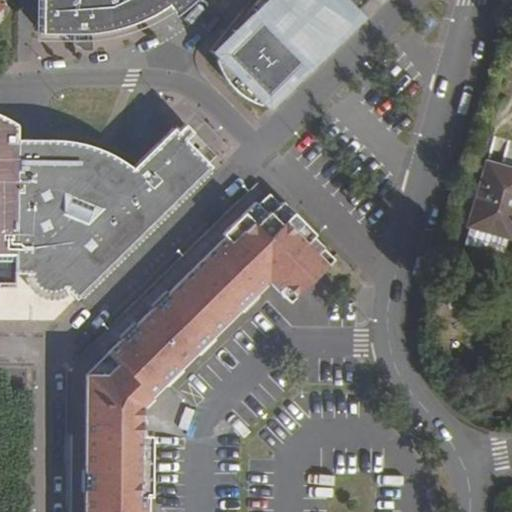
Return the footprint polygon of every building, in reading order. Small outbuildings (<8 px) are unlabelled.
[(40,0),(40,28),(67,33),(117,26),(162,3),(165,0),(40,0)] [(219,57),(261,16),(304,60),(260,102),(268,110),(351,28),(308,0),(262,0),(255,7),(219,57)] [(308,0),(351,28),(379,0),(308,0)] [(260,102),(304,60),(261,16),(219,57),(217,59),(260,102)] [(0,285),(14,285),(14,272),(26,272),(28,279),(31,283),(38,290),(43,292),(52,293),(62,292),(66,290),(75,299),(211,166),(184,139),(166,156),(155,145),(132,167),(126,162),(117,157),(100,148),(90,144),(81,142),(75,141),(61,139),(51,139),(51,153),(28,153),(29,139),(15,139),(14,122),(8,118),(0,114),(0,285)] [(172,127),(155,145),(166,156),(184,139),(172,127)] [(51,139),(29,139),(28,153),(51,153),(51,139)] [(492,165),(486,162),(481,178),(488,181),(492,165)] [(511,170),(492,165),(488,181),(481,178),(473,207),(481,209),(475,226),(468,224),(462,244),(503,256),(511,226),(511,170)] [(108,354),(87,374),(87,410),(96,418),(95,509),(144,510),(145,438),(140,438),(140,409),(145,400),(163,383),(166,384),(180,370),(179,366),(194,351),(198,352),(212,338),(211,335),(238,308),(241,309),(255,296),(255,292),(265,282),(265,276),(270,277),(270,282),(288,301),(299,290),(310,301),(316,302),(332,287),(332,280),(321,269),(332,258),(311,237),(278,205),(271,197),(265,197),(257,204),(254,201),(243,212),(245,214),(235,224),(233,222),(222,233),(224,235),(167,290),(164,290),(150,303),(151,307),(136,322),(132,321),(118,335),(119,338),(106,352),(108,354)] [(481,209),(473,207),(468,224),(475,226),(481,209)] [(511,334),(510,334),(502,361),(511,364),(511,334)] [(511,374),(500,371),(490,401),(511,408),(511,374)]
